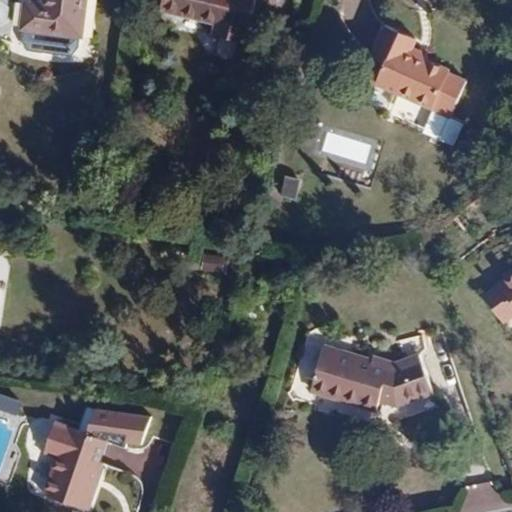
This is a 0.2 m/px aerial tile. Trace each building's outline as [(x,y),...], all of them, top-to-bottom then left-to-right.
[(83,38),(87,0),(44,0),(44,2),(25,0),(22,30),(83,38)] [(244,42),(254,0),(163,0),(161,11),(214,24),(212,34),(217,35),(235,40),(244,42)] [(412,53),(414,46),(417,40),(384,24),(371,55),(386,62),(376,84),(450,117),(466,80),(449,73),(450,70),(424,58),(412,53)] [(235,40),(217,35),(214,48),(214,49),(214,51),(215,52),(215,53),(216,54),(217,55),(218,56),(219,57),(220,57),(221,58),(223,58),(224,58),(225,58),(226,58),(228,57),(229,57),(230,56),(231,55),(232,54),(232,52),(235,40)] [(427,52),(414,46),(412,53),(424,58),(427,52)] [(285,175),(281,198),(295,201),(300,177),(285,175)] [(511,272),(497,284),(511,303),(511,272)] [(511,303),(497,284),(484,294),(505,323),(511,317),(511,303)] [(421,335),(398,343),(404,358),(395,361),(374,355),(372,358),(326,344),(311,391),(345,402),(346,397),(377,406),(378,402),(395,407),(433,393),(419,353),(426,351),(421,335)] [(0,392),(0,403),(17,410),(21,399),(0,392)] [(346,397),(345,402),(375,411),(377,406),(346,397)] [(99,406),(90,427),(128,432),(127,441),(142,444),(153,416),(99,406)] [(56,421),(46,452),(58,457),(45,493),(88,509),(112,441),(56,421)]
